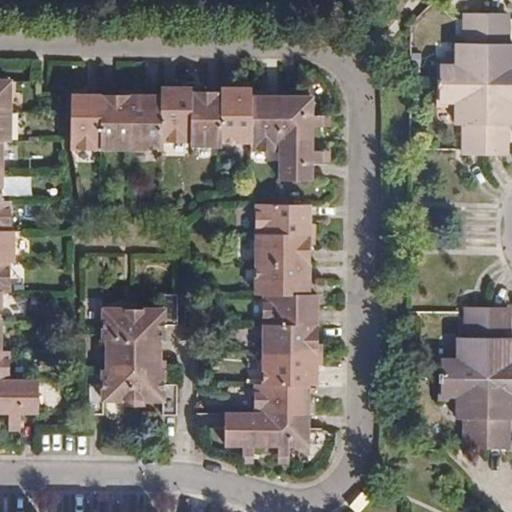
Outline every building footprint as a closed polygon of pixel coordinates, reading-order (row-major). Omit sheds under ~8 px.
[(466,10),(466,40),(466,60),(458,60),(439,60),(438,101),(457,102),(465,102),(465,120),(466,152),(508,153),(507,121),(507,102),(511,102),(511,59),(507,60),(507,40),(506,10),(466,10)] [(466,60),(466,40),(458,40),(458,60),(466,60)] [(10,76),(0,75),(0,406),(11,406),(11,415),(24,416),(24,407),(41,407),(41,375),(9,374),(9,344),(0,343),(1,284),(10,284),(11,253),(15,253),(16,224),(10,224),(11,195),(1,194),(2,135),(9,135),(10,76)] [(73,143),(103,143),(133,143),(163,144),(163,136),(221,139),(222,133),(251,133),(251,141),(282,141),(282,171),(311,172),(312,154),(320,154),(320,141),(312,141),(312,118),(321,118),(321,104),(312,104),(311,89),(249,87),(249,80),(222,80),(222,85),(192,85),(192,83),(163,82),(163,92),(73,91),(73,143)] [(457,119),(465,120),(465,102),(457,102),(457,119)] [(311,195),(282,195),(260,195),(258,284),(266,284),(265,373),(257,373),(256,403),(225,403),(225,432),(242,433),(242,440),(254,441),(254,433),(276,434),(276,442),(290,442),(290,433),(308,433),(309,374),(317,373),(319,284),(311,284),(312,197),(311,195)] [(163,304),(104,304),(104,322),(104,335),(110,335),(108,363),(105,364),(104,377),(92,377),(92,408),(106,408),(107,395),(134,395),(163,396),(164,409),(178,408),(179,379),(166,379),(166,364),(161,364),(161,335),(166,335),(166,322),(179,321),(180,290),(164,290),(163,304)] [(199,322),(199,313),(200,291),(187,291),(186,321),(186,322),(199,322)] [(440,392),(460,393),(468,393),(468,411),(468,442),(510,442),(510,412),(511,394),(511,351),(511,352),(511,336),(511,304),(468,304),(468,333),(468,352),(460,352),(440,352),(440,392)] [(468,352),(468,333),(460,333),(460,352),(468,352)] [(459,411),(468,411),(468,393),(460,393),(459,411)]
